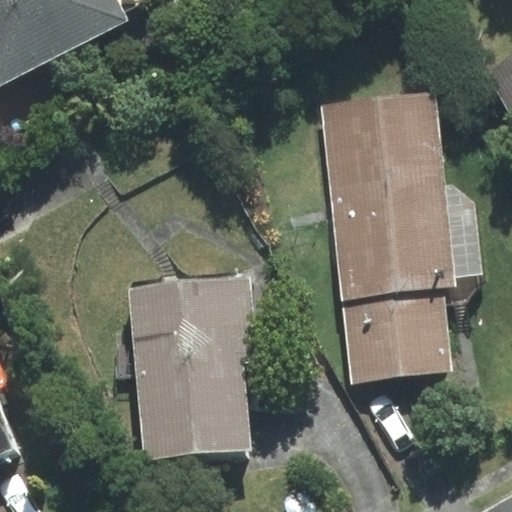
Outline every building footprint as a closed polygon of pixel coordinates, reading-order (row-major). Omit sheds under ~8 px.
[(126,21),(153,8),(149,0),(0,0),(0,102),(134,36),(126,21)] [(511,64),(482,81),(511,135),(511,64)] [(478,214),(457,198),(445,199),(438,108),(323,118),(345,394),(453,385),(445,290),(484,287),(478,214)] [(245,386),(255,385),(250,292),(130,299),(141,477),(250,470),(245,386)] [(0,474),(20,467),(0,411),(0,474)]
